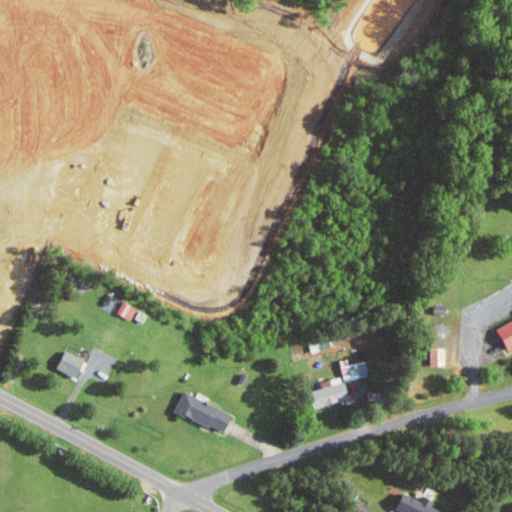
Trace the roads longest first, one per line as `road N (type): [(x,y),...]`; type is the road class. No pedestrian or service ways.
road 1 (residential): [(182,493),(511,391)]
road 2 (tertiary): [(217,511),(0,395)]
